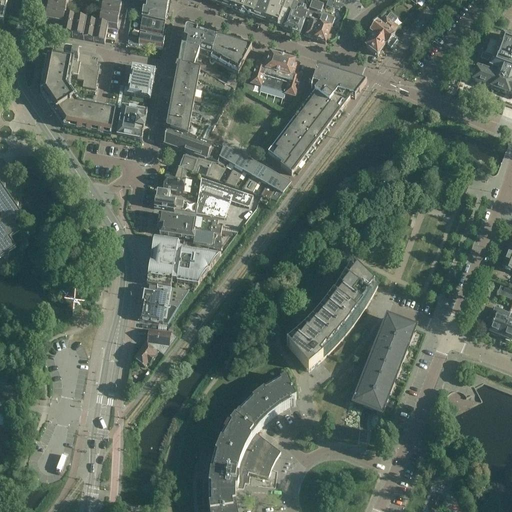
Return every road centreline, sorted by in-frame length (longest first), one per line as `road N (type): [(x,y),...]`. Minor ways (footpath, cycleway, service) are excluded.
road 1 (secondary): [(88,511),(126,275),(117,233),(97,202)]
road 2 (secondary): [(97,202),(20,82),(21,41)]
road 3 (residential): [(97,202),(152,158),(168,66)]
road 4 (residential): [(447,342),(506,191)]
road 5 (unclassified): [(511,134),(378,79)]
road 6 (residential): [(396,471),(447,342)]
